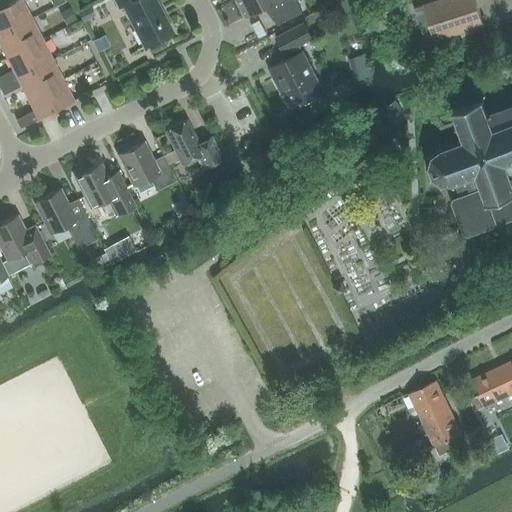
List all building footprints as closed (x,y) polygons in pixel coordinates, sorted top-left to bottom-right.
[(0,35),(32,19),(22,0),(16,0),(0,8),(0,35)] [(145,47),(173,32),(156,0),(115,0),(119,8),(123,5),(145,47)] [(238,0),(247,17),(264,8),(267,13),(277,25),(302,12),(296,0),(238,0)] [(475,0),(436,0),(423,4),(434,40),(483,24),(475,0)] [(7,57),(43,39),(32,19),(0,35),(0,45),(1,45),(7,57)] [(300,45),(313,39),(305,23),(277,38),(285,53),(286,53),(289,58),(272,67),(276,76),(274,77),(283,94),(285,93),(292,105),(301,100),(302,102),(305,101),(305,100),(323,90),(303,51),(300,45)] [(0,86),(53,59),(43,39),(7,57),(13,70),(0,76),(0,86)] [(353,73),(365,70),(361,52),(350,54),(353,73)] [(28,98),(63,80),(53,59),(0,86),(0,87),(4,95),(22,86),(28,98)] [(63,80),(28,98),(34,110),(16,119),(21,128),(74,101),(63,80)] [(511,89),(482,101),(485,96),(482,94),(480,98),(471,101),(469,97),(454,103),(456,108),(453,109),(450,107),(449,110),(453,112),(457,124),(454,125),(455,128),(459,127),(463,139),(454,143),(452,139),(449,140),(450,143),(442,146),(441,143),(438,144),(439,147),(433,151),(430,150),(429,153),(431,154),(430,164),(426,164),(427,166),(430,166),(432,173),(430,176),(432,178),(434,176),(441,180),(441,184),(444,185),(444,182),(453,181),(454,184),(457,183),(456,180),(464,177),(465,180),(468,178),(466,174),(476,171),(478,176),(481,183),(477,184),(478,187),(482,185),(486,198),(485,201),(488,202),(489,199),(511,190),(511,89)] [(390,104),(381,109),(386,118),(395,113),(390,104)] [(165,130),(182,164),(197,156),(203,169),(223,159),(211,137),(199,143),(187,119),(165,130)] [(177,180),(164,155),(153,161),(143,142),(120,154),(135,185),(151,177),(157,190),(177,180)] [(100,164),(77,176),(92,207),(107,199),(111,207),(115,216),(135,207),(131,197),(118,171),(107,177),(100,164)] [(511,219),(511,190),(489,199),(488,202),(485,201),(486,198),(482,185),(478,187),(477,184),(481,183),(478,176),(457,185),(461,195),(454,198),(453,203),(465,233),(470,236),(511,219)] [(66,225),(73,238),(78,248),(98,239),(93,228),(78,199),(67,204),(59,189),(36,201),(52,232),(66,225)] [(30,264),(50,254),(35,225),(24,231),(17,216),(0,223),(0,241),(9,259),(24,252),(30,264)] [(511,280),(504,265),(502,267),(500,263),(486,270),(495,289),(511,280)] [(511,360),(499,367),(511,394),(511,360)] [(485,407),(511,394),(499,367),(472,379),(479,395),(470,400),(476,410),(485,406),(485,407)] [(423,420),(450,407),(437,380),(410,393),(423,420)] [(450,407),(423,420),(435,447),(439,456),(451,450),(446,441),(463,434),(450,407)]
